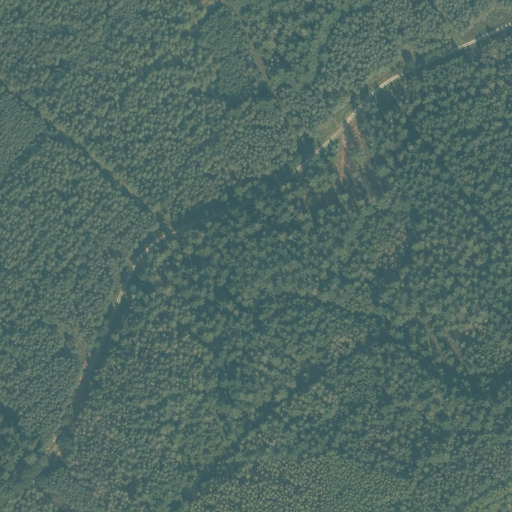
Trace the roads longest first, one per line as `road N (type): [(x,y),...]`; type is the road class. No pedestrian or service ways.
road 1 (track): [(23,483),(49,463),(137,254),(170,231),(275,187),(398,73),(511,23)]
road 2 (track): [(170,231),(0,81)]
road 3 (track): [(76,150),(217,0)]
road 4 (track): [(221,0),(236,12),(306,159)]
